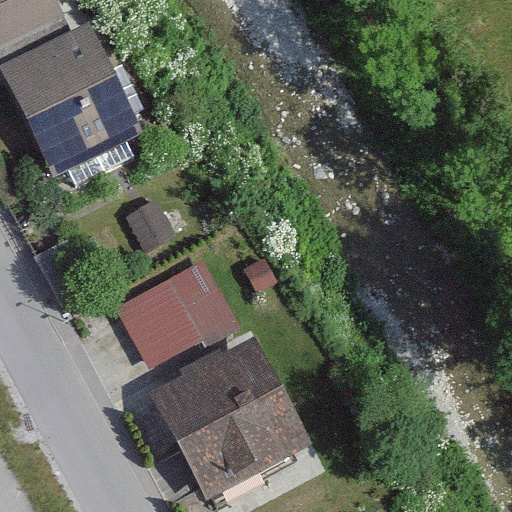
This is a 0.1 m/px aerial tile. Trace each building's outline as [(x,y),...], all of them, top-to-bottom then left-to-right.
[(0,0),(0,51),(6,63),(73,28),(58,0),(0,0)] [(12,83),(64,191),(154,147),(101,39),(12,83)] [(125,229),(145,265),(174,248),(154,213),(125,229)] [(201,274),(122,317),(156,377),(234,333),(201,274)] [(266,350),(164,403),(219,511),(223,511),(323,461),(266,350)]
